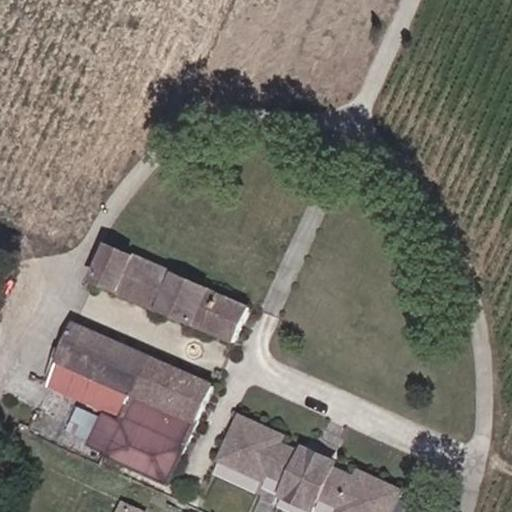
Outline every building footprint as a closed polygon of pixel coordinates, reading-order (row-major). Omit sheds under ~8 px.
[(234,344),(249,308),(110,247),(93,281),(234,344)] [(215,389),(74,326),(47,387),(122,420),(105,456),(172,486),(215,389)] [(337,467),(305,453),(304,454),(283,445),(287,438),(240,417),(219,463),(266,484),(269,477),(290,486),(286,496),(317,510),(322,501),(343,510),(341,511),(397,511),(407,492),(360,471),(357,478),(336,468),(337,467)] [(0,511),(1,511),(23,460),(0,449),(0,511)] [(149,511),(119,503),(116,511),(149,511)]
